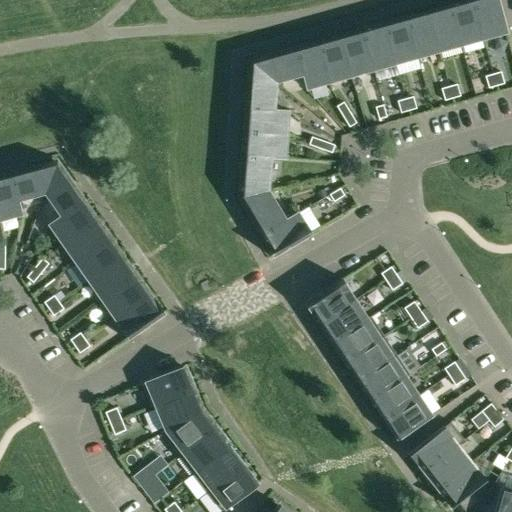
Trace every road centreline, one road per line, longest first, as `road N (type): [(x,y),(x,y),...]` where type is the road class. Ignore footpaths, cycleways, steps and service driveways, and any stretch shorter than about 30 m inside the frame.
road 1 (residential): [(61,403),(411,208)]
road 2 (residential): [(411,208),(511,361)]
road 3 (residential): [(511,131),(418,152),(407,162),(411,208)]
